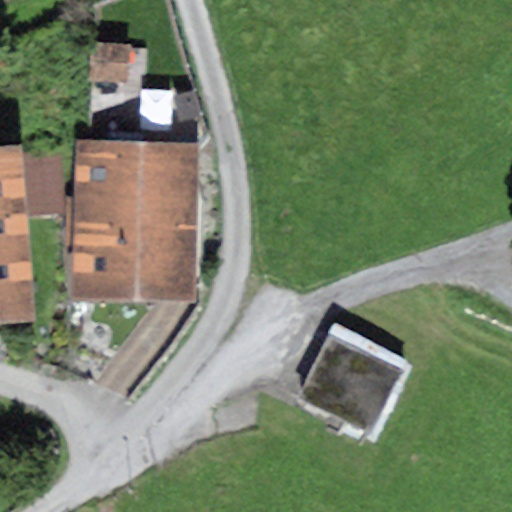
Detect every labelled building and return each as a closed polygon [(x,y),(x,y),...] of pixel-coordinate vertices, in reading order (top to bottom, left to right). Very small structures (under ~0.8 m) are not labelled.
[(197,146),(75,142),(70,299),(193,302),(197,146)] [(0,201),(26,199),(22,154),(22,144),(0,146),(0,201)] [(63,151),(22,154),(26,199),(27,216),(68,213),(63,151)] [(0,252),(30,250),(27,216),(26,199),(0,201),(0,252)] [(30,250),(0,252),(0,321),(35,319),(30,250)] [(335,326),(298,396),(370,434),(407,363),(335,326)]
